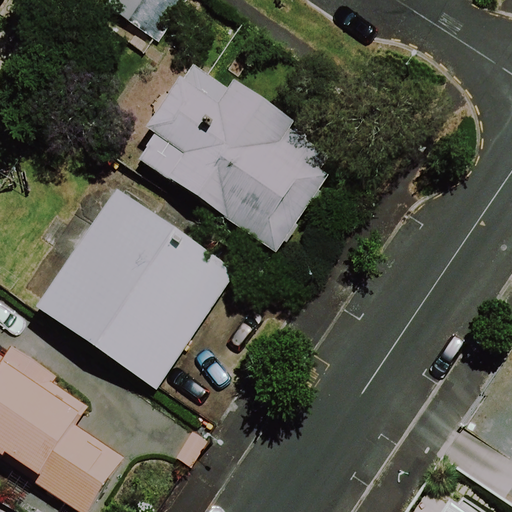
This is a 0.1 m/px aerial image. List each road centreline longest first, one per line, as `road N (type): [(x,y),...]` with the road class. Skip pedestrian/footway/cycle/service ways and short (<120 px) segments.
road 1 (residential): [(282,511),(511,173)]
road 2 (residential): [(396,0),(511,77)]
